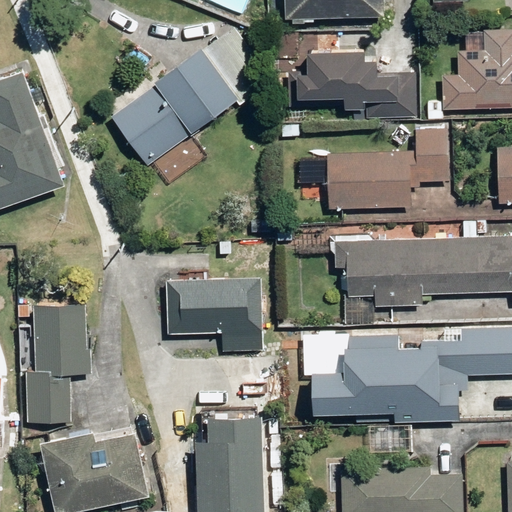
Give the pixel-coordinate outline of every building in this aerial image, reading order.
[(287,0),(287,13),(386,13),(386,0),(287,0)] [(235,25),(194,59),(188,51),(113,112),(123,124),(155,163),(237,96),(244,104),(259,91),(262,59),(235,25)] [(445,74),(446,104),(511,103),(511,26),(470,27),(470,47),(459,47),(459,74),(445,74)] [(368,46),(312,46),(312,66),(300,66),(300,94),(348,94),(348,106),(369,106),(369,95),(398,95),(398,115),(418,114),(418,66),(379,67),(379,56),(368,56),(368,46)] [(0,207),(70,180),(24,64),(0,73),(0,207)] [(450,179),(450,123),(418,123),(418,149),(330,149),(330,203),(413,203),(413,184),(422,184),(422,179),(450,179)] [(511,144),(501,145),(501,201),(511,201),(511,144)] [(511,233),(338,234),(338,268),(348,268),(348,291),(378,291),(378,303),(425,303),(425,290),(511,289),(511,233)] [(266,277),(171,276),(170,327),(224,327),(224,348),(266,349),(266,277)] [(36,369),(29,369),(29,419),(72,419),(72,379),(60,378),(60,371),(96,372),(97,301),(37,300),(36,369)] [(511,365),(511,314),(452,316),(452,330),(436,331),(436,316),(344,319),(345,340),(330,341),(330,358),(317,358),(318,400),(462,396),(461,367),(511,365)] [(260,511),(262,405),(202,404),(199,511),(260,511)] [(102,430),(100,424),(43,437),(58,506),(150,485),(136,422),(102,430)] [(413,426),(367,425),(367,448),(412,449),(413,426)] [(358,464),(343,465),(343,511),(464,511),(464,470),(430,470),(430,464),(403,464),(403,472),(396,472),(396,465),(372,465),(372,476),(358,476),(358,464)]
